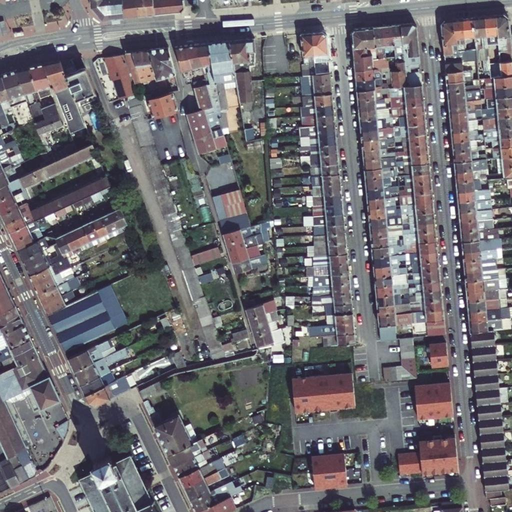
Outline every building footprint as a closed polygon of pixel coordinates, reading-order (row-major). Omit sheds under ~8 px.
[(106,0),(88,0),(90,11),(102,23),(109,22),(106,0)] [(106,0),(109,22),(124,20),(121,0),(106,0)] [(121,0),(124,20),(138,19),(135,0),(121,0)] [(135,0),(138,19),(153,18),(151,0),(135,0)] [(151,0),(153,18),(182,15),(185,11),(183,0),(151,0)] [(504,16),(496,17),(501,64),(511,63),(511,53),(509,19),(504,16)] [(501,64),(496,17),(484,18),(491,79),(502,78),(501,64)] [(491,79),(484,18),(473,19),(476,48),(476,51),(477,61),(483,61),(485,80),(491,79)] [(473,19),(463,20),(465,40),(468,40),(469,49),(476,48),(473,19)] [(455,42),(452,20),(445,21),(441,27),(444,57),(446,74),(464,73),(473,72),(473,81),(479,80),(477,61),(476,51),(463,52),(458,53),(457,42),(455,42)] [(465,40),(463,20),(452,20),(455,42),(457,42),(465,41),(465,40)] [(409,24),(401,25),(403,45),(405,62),(405,67),(420,66),(417,29),(409,24)] [(401,25),(392,26),(395,56),(401,56),(400,45),(403,45),(401,25)] [(395,56),(392,26),(382,27),(386,55),(386,58),(391,58),(393,58),(395,57),(395,56)] [(377,59),(382,59),(386,58),(386,55),(382,27),(373,28),(376,54),(376,56),(377,59)] [(351,35),(353,50),(363,49),(364,52),(366,52),(367,61),(374,61),(373,56),(376,56),(376,54),(373,28),(355,30),(351,35)] [(321,33),(312,34),(315,76),(330,74),(326,37),(321,33)] [(312,34),(300,35),(303,64),(308,64),(309,72),(301,73),(302,77),(305,77),(315,76),(312,34)] [(235,83),(239,105),(251,104),(249,68),(255,67),(253,39),(228,42),(235,83)] [(235,83),(228,42),(208,44),(220,116),(217,117),(217,119),(219,124),(220,129),(221,131),(228,129),(225,116),(227,110),(223,85),(235,83)] [(220,116),(208,44),(194,46),(202,75),(205,86),(207,92),(209,99),(213,114),(214,118),(217,117),(220,116)] [(194,46),(184,47),(191,71),(195,70),(196,76),(202,75),(194,46)] [(184,47),(175,48),(181,73),(191,71),(184,47)] [(167,49),(146,51),(160,94),(165,93),(162,79),(175,76),(167,49)] [(353,50),(354,62),(367,61),(366,52),(364,52),(363,49),(353,50)] [(160,94),(146,51),(124,54),(125,56),(134,84),(143,82),(144,85),(146,85),(150,97),(148,98),(149,101),(161,98),(160,94)] [(125,56),(123,57),(126,68),(125,68),(134,96),(126,99),(127,102),(139,99),(134,84),(125,56)] [(123,57),(104,59),(111,82),(114,82),(119,101),(126,99),(134,96),(125,68),(126,68),(123,57)] [(60,63),(79,109),(97,102),(85,71),(76,73),(71,61),(60,63)] [(354,62),(355,71),(379,69),(381,69),(389,69),(391,68),(391,66),(391,62),(374,64),(374,61),(367,61),(354,62)] [(52,88),(71,136),(87,130),(79,109),(60,63),(43,66),(52,88)] [(511,63),(501,64),(502,78),(511,77),(511,63)] [(303,64),(300,65),(301,67),(301,73),(309,72),(308,64),(303,64)] [(49,89),(39,66),(28,69),(37,93),(49,89)] [(43,66),(39,66),(49,89),(52,88),(43,66)] [(397,68),(391,68),(393,79),(393,80),(406,79),(405,67),(397,68)] [(28,69),(15,72),(24,96),(37,93),(28,69)] [(355,75),(356,82),(382,80),(381,69),(379,69),(355,71),(355,75)] [(27,105),(24,96),(15,72),(1,76),(11,102),(9,103),(11,110),(14,117),(13,118),(15,125),(22,122),(17,108),(27,105)] [(446,74),(447,84),(465,82),(473,81),(473,72),(464,73),(446,74)] [(302,77),(303,87),(331,85),(330,74),(315,76),(305,77),(302,77)] [(11,102),(1,76),(0,76),(0,103),(9,127),(10,131),(14,130),(12,126),(15,125),(13,118),(14,117),(11,110),(9,103),(11,102)] [(496,84),(496,89),(511,87),(511,77),(502,78),(491,79),(485,80),(479,80),(479,86),(496,84)] [(382,80),(356,82),(357,92),(375,91),(390,89),(394,89),(393,80),(393,79),(389,79),(390,86),(383,87),(382,80)] [(406,79),(393,80),(394,89),(407,88),(406,81),(406,79)] [(411,80),(406,81),(407,88),(422,86),(421,79),(411,80)] [(447,84),(448,94),(480,91),(479,88),(476,88),(476,87),(465,88),(465,82),(447,84)] [(303,87),(304,98),(332,96),(331,91),(331,85),(303,87)] [(205,86),(193,89),(194,95),(207,92),(205,86)] [(395,99),(405,98),(423,96),(422,86),(407,88),(394,89),(390,89),(390,96),(391,99),(395,99)] [(481,101),(511,98),(511,87),(496,89),(480,91),(481,101)] [(357,92),(358,102),(376,101),(387,99),(391,99),(390,96),(375,97),(375,91),(357,92)] [(480,91),(448,94),(448,102),(448,104),(473,102),(481,101),(480,91)] [(194,95),(196,103),(209,99),(207,92),(194,95)] [(149,101),(146,102),(151,120),(177,113),(172,95),(161,98),(149,101)] [(304,98),(305,108),(333,105),(332,96),(304,98)] [(405,98),(406,107),(424,105),(423,96),(405,98)] [(482,111),(511,107),(511,98),(481,101),(481,105),(481,107),(481,108),(482,111)] [(192,257),(147,121),(145,118),(142,107),(141,103),(139,99),(127,102),(124,103),(191,305),(194,303),(212,362),(226,359),(195,266),(192,257)] [(196,113),(204,110),(205,116),(210,115),(213,114),(209,99),(196,103),(193,104),(196,113)] [(38,105),(29,108),(35,125),(43,122),(46,121),(40,104),(41,103),(40,100),(37,101),(38,105)] [(358,102),(359,111),(377,110),(392,108),(391,105),(376,106),(376,101),(358,102)] [(448,104),(449,114),(482,111),(481,108),(481,107),(473,107),(473,102),(448,104)] [(9,127),(0,103),(0,125),(2,131),(5,129),(9,127)] [(40,104),(46,121),(51,119),(59,116),(55,105),(44,108),(42,103),(41,103),(40,104)] [(305,108),(306,118),(334,115),(333,105),(305,108)] [(396,118),(407,117),(425,115),(424,105),(406,107),(392,108),(392,115),(393,119),(396,118)] [(483,121),(511,117),(511,107),(482,111),(483,121)] [(186,116),(189,126),(207,121),(207,122),(213,120),(217,119),(217,117),(214,118),(213,114),(210,115),(205,116),(204,110),(196,113),(186,116)] [(359,111),(360,122),(378,120),(377,110),(359,111)] [(482,111),(449,114),(450,124),(483,121),(482,111)] [(334,115),(306,118),(307,128),(317,127),(335,125),(334,115)] [(393,128),(408,127),(426,125),(425,115),(407,117),(408,123),(393,125),(393,128)] [(64,127),(59,116),(51,119),(55,130),(64,127)] [(484,131),(511,127),(511,117),(483,121),(483,126),(484,131)] [(55,130),(51,119),(46,121),(43,122),(47,133),(55,130)] [(189,126),(192,136),(210,130),(210,132),(220,129),(219,124),(217,119),(213,120),(207,122),(207,121),(189,126)] [(360,122),(361,131),(379,130),(378,120),(360,122)] [(450,124),(451,134),(484,131),(483,126),(483,121),(450,124)] [(43,122),(35,125),(43,149),(46,148),(45,142),(46,141),(44,135),(47,133),(43,122)] [(317,127),(307,128),(308,138),(318,137),(336,135),(335,125),(317,127)] [(398,138),(409,137),(427,135),(426,132),(426,125),(408,127),(409,133),(394,134),(394,135),(394,139),(398,138)] [(511,127),(484,131),(485,140),(511,137),(511,127)] [(210,130),(192,136),(195,146),(213,140),(211,136),(218,134),(219,138),(223,137),(221,131),(220,129),(210,132),(210,130)] [(14,132),(14,130),(10,131),(11,134),(17,147),(20,155),(24,164),(28,162),(21,147),(23,146),(17,131),(14,132)] [(361,131),(362,142),(380,140),(391,139),(394,139),(394,135),(379,136),(379,130),(361,131)] [(252,131),(243,132),(245,144),(253,143),(252,131)] [(451,134),(452,143),(477,141),(485,140),(484,131),(451,134)] [(17,147),(11,134),(7,135),(5,136),(11,149),(12,149),(17,147)] [(308,138),(309,148),(336,145),(336,135),(318,137),(308,138)] [(395,148),(410,147),(428,146),(427,135),(409,137),(410,142),(395,144),(395,148)] [(501,142),(502,149),(511,148),(511,137),(485,140),(485,143),(501,142)] [(216,150),(213,140),(195,146),(198,155),(216,150)] [(380,140),(362,142),(363,151),(380,150),(380,140)] [(253,143),(245,144),(246,150),(263,147),(262,141),(253,143)] [(452,143),(453,154),(472,152),(482,151),(486,151),(485,147),(478,148),(477,141),(452,143)] [(336,145),(309,148),(309,157),(337,155),(336,145)] [(83,163),(97,157),(93,146),(78,153),(83,163)] [(428,146),(410,147),(411,157),(429,156),(428,146)] [(486,160),(503,158),(511,157),(511,148),(502,149),(486,151),(486,154),(486,156),(486,160)] [(380,150),(363,151),(363,162),(382,160),(393,159),(396,159),(396,155),(381,156),(380,150)] [(453,154),(454,163),(486,160),(486,156),(472,157),(472,152),(453,154)] [(68,170),(83,163),(78,153),(63,160),(68,170)] [(337,155),(309,157),(310,168),(338,165),(337,155)] [(411,157),(412,167),(429,165),(429,156),(411,157)] [(511,157),(503,158),(504,170),(511,169),(511,157)] [(63,160),(48,166),(53,177),(68,170),(63,160)] [(382,160),(363,162),(364,171),(382,169),(382,160)] [(455,175),(474,173),(487,171),(486,160),(454,163),(455,175)] [(338,165),(310,168),(311,179),(339,175),(338,165)] [(401,178),(413,177),(431,175),(429,165),(412,167),(413,172),(401,173),(401,168),(397,168),(398,178),(401,178)] [(0,175),(0,188),(17,181),(14,174),(23,170),(21,166),(20,166),(4,174),(0,175)] [(38,183),(53,177),(48,166),(33,173),(38,183)] [(364,171),(365,181),(383,179),(391,179),(390,174),(383,175),(382,169),(364,171)] [(489,181),(508,179),(511,179),(511,169),(504,170),(504,176),(488,178),(489,181)] [(24,190),(38,183),(33,173),(19,180),(24,190)] [(456,184),(475,183),(474,173),(455,175),(456,184)] [(339,175),(311,179),(311,189),(340,185),(340,182),(339,175)] [(413,177),(414,186),(431,185),(431,175),(413,177)] [(99,193),(110,188),(106,177),(94,182),(99,193)] [(383,179),(365,181),(366,191),(384,189),(390,188),(399,188),(398,181),(398,178),(395,178),(391,179),(383,179)] [(17,181),(0,188),(0,202),(13,196),(11,193),(19,190),(22,195),(23,195),(24,197),(26,195),(24,190),(19,180),(17,181)] [(88,198),(99,193),(94,182),(83,187),(88,198)] [(457,190),(457,194),(475,193),(475,183),(456,184),(457,190)] [(312,193),(312,198),(341,195),(340,185),(311,189),(312,193)] [(431,185),(414,186),(414,191),(403,192),(403,194),(400,194),(400,198),(404,197),(415,196),(432,195),(431,185)] [(72,192),(78,203),(88,198),(83,187),(72,192)] [(366,191),(367,200),(385,199),(391,198),(400,198),(400,194),(399,188),(390,188),(384,189),(366,191)] [(72,192),(62,197),(67,208),(78,203),(72,192)] [(250,229),(246,216),(240,192),(212,201),(222,236),(241,231),(250,229)] [(475,193),(457,194),(458,204),(490,201),(490,192),(475,193)] [(0,202),(0,214),(18,207),(17,205),(28,200),(26,195),(24,197),(23,195),(22,195),(14,199),(13,196),(0,202)] [(312,198),(312,208),(342,205),(341,195),(312,198)] [(415,196),(416,206),(433,205),(432,195),(415,196)] [(62,197),(51,202),(56,212),(67,208),(62,197)] [(115,202),(120,209),(122,214),(129,212),(123,199),(115,202)] [(367,200),(368,210),(386,209),(401,207),(400,203),(386,204),(385,199),(367,200)] [(458,204),(459,214),(492,211),(490,202),(490,201),(458,204)] [(56,212),(51,202),(41,207),(46,217),(56,212)] [(342,205),(312,208),(313,218),(343,215),(342,205)] [(405,217),(417,215),(434,214),(433,205),(416,206),(416,212),(401,213),(402,217),(405,217)] [(0,214),(0,216),(0,217),(19,209),(18,207),(0,214)] [(0,217),(4,226),(23,218),(28,216),(31,214),(30,212),(27,207),(24,207),(19,209),(0,217)] [(31,214),(35,222),(46,217),(41,207),(30,212),(31,214)] [(386,209),(368,210),(369,220),(387,218),(399,217),(402,217),(401,213),(401,207),(386,209)] [(117,230),(127,226),(122,214),(120,209),(110,214),(117,230)] [(459,214),(460,224),(492,221),(492,212),(492,211),(459,214)] [(7,232),(8,234),(27,226),(31,224),(35,222),(31,214),(28,216),(23,218),(4,226),(7,232)] [(110,214),(101,219),(108,234),(110,239),(119,235),(117,230),(110,214)] [(417,215),(418,225),(435,224),(434,214),(417,215)] [(343,215),(313,218),(313,229),(317,228),(327,227),(344,226),(343,215)] [(387,218),(369,220),(370,229),(388,228),(403,227),(402,217),(399,217),(387,218)] [(108,234),(101,219),(92,223),(99,238),(108,234)] [(460,224),(461,234),(493,231),(492,221),(460,224)] [(8,234),(12,243),(39,231),(35,222),(31,224),(33,229),(29,231),(27,226),(8,234)] [(99,238),(92,223),(83,227),(90,243),(99,238)] [(408,236),(419,235),(436,234),(435,224),(418,225),(418,230),(407,232),(407,233),(403,233),(404,236),(408,236)] [(313,233),(313,238),(345,235),(344,226),(327,227),(317,228),(313,229),(313,233)] [(90,243),(83,227),(73,232),(80,247),(90,243)] [(370,229),(371,239),(389,237),(400,237),(404,236),(403,233),(399,233),(399,231),(388,232),(388,228),(370,229)] [(12,243),(16,250),(42,238),(39,231),(12,243)] [(241,231),(222,236),(225,243),(226,247),(253,238),(252,234),(243,237),(241,231)] [(461,234),(462,244),(494,241),(493,231),(461,234)] [(80,247),(73,232),(64,236),(71,252),(80,247)] [(404,246),(419,244),(437,242),(436,234),(419,235),(419,240),(404,242),(404,246)] [(313,238),(313,249),(346,245),(345,235),(313,238)] [(62,256),(71,252),(64,236),(55,241),(58,246),(62,256)] [(226,247),(228,256),(246,251),(250,249),(256,248),(263,245),(261,236),(253,238),(226,247)] [(389,237),(371,239),(371,243),(372,249),(390,247),(404,246),(404,242),(404,240),(404,236),(400,237),(400,242),(390,243),(389,237)] [(16,250),(17,253),(43,241),(42,238),(16,250)] [(55,241),(49,239),(53,248),(58,246),(55,241)] [(17,253),(22,263),(48,251),(43,241),(17,253)] [(462,244),(463,254),(495,251),(495,245),(494,241),(462,244)] [(409,256),(421,255),(438,253),(437,247),(437,242),(419,244),(420,250),(405,252),(405,256),(409,256)] [(313,259),(329,257),(347,255),(346,245),(313,249),(313,259)] [(64,260),(62,256),(58,246),(53,248),(60,263),(64,260)] [(390,247),(372,249),(373,259),(391,257),(402,256),(405,256),(405,252),(402,253),(402,252),(391,253),(390,247)] [(192,257),(195,266),(220,258),(217,249),(192,257)] [(22,263),(28,277),(50,268),(48,264),(53,262),(48,251),(22,263)] [(228,256),(231,265),(249,260),(246,251),(228,256)] [(463,254),(464,263),(496,260),(495,251),(463,254)] [(438,253),(421,255),(421,260),(409,261),(409,256),(405,256),(406,259),(406,266),(421,264),(439,263),(438,253)] [(234,275),(267,265),(265,255),(249,260),(231,265),(234,275)] [(317,269),(330,267),(348,266),(347,255),(329,257),(313,259),(313,266),(313,269),(317,269)] [(391,257),(373,259),(374,269),(392,267),(406,266),(406,259),(405,256),(402,256),(403,261),(391,262),(391,257)] [(28,277),(33,287),(68,271),(70,270),(65,260),(64,260),(60,263),(50,268),(28,277)] [(464,263),(465,274),(497,271),(496,260),(464,263)] [(421,264),(422,274),(440,273),(439,263),(421,264)] [(313,275),(313,279),(349,276),(348,272),(348,266),(330,267),(331,274),(313,275)] [(407,276),(407,272),(404,272),(404,271),(392,272),(392,267),(374,269),(375,279),(393,277),(404,276),(407,276)] [(33,287),(37,296),(73,280),(68,271),(33,287)] [(497,271),(465,274),(465,280),(466,283),(498,280),(497,271)] [(408,285),(423,284),(441,282),(440,273),(422,274),(423,279),(412,280),(412,281),(408,281),(408,285)] [(313,279),(313,289),(350,286),(349,276),(313,279)] [(375,279),(376,288),(394,286),(408,285),(408,281),(394,283),(393,277),(375,279)] [(37,296),(42,306),(72,292),(80,289),(76,279),(73,280),(37,296)] [(466,283),(467,294),(499,291),(498,281),(498,280),(466,283)] [(508,290),(507,280),(498,281),(499,291),(506,291),(508,290)] [(423,284),(424,294),(442,292),(441,282),(423,284)] [(4,285),(0,287),(0,314),(15,308),(10,297),(4,285)] [(394,286),(376,288),(377,298),(395,297),(409,295),(409,291),(408,285),(394,286)] [(313,299),(333,297),(351,295),(350,286),(313,289),(313,299)] [(76,302),(47,316),(50,322),(64,354),(81,347),(128,325),(110,287),(76,302)] [(467,294),(468,304),(496,301),(500,301),(499,291),(467,294)] [(72,292),(42,306),(47,316),(76,302),(72,292)] [(410,305),(425,304),(443,302),(442,292),(424,294),(425,299),(410,301),(410,305)] [(315,309),(334,307),(352,306),(351,295),(333,297),(313,299),(312,309),(315,309)] [(377,298),(378,308),(396,307),(410,305),(410,301),(395,302),(395,297),(377,298)] [(468,304),(468,314),(501,311),(500,301),(496,301),(468,304)] [(244,304),(246,311),(256,308),(254,302),(244,304)] [(425,304),(426,314),(444,312),(443,302),(425,304)] [(246,311),(248,321),(274,313),(274,304),(256,308),(246,311)] [(378,308),(378,318),(397,316),(411,315),(411,311),(410,305),(396,307),(378,308)] [(330,318),(335,317),(353,315),(352,306),(334,307),(335,313),(330,314),(330,318)] [(0,314),(0,327),(20,318),(15,308),(0,314)] [(468,314),(469,324),(502,321),(501,311),(468,314)] [(412,321),(412,325),(427,324),(429,339),(446,337),(444,312),(426,314),(415,315),(411,315),(412,321)] [(248,321),(251,329),(274,322),(274,313),(248,321)] [(160,334),(170,329),(164,315),(154,320),(160,334)] [(327,328),(336,327),(354,325),(353,315),(335,317),(336,323),(326,324),(327,328)] [(378,318),(381,344),(396,342),(395,327),(412,325),(412,321),(411,315),(397,316),(378,318)] [(20,318),(0,327),(0,331),(3,338),(24,328),(20,318)] [(469,324),(470,335),(494,333),(503,331),(502,321),(469,324)] [(251,329),(254,338),(275,332),(274,322),(251,329)] [(328,338),(337,337),(355,335),(354,325),(336,327),(337,334),(328,335),(328,338)] [(3,338),(8,350),(11,349),(30,340),(24,328),(3,338)] [(282,331),(275,332),(275,346),(285,344),(282,331)] [(232,337),(234,344),(249,339),(247,332),(232,337)] [(259,347),(260,350),(272,347),(275,346),(275,332),(254,338),(257,348),(259,347)] [(485,502),(487,501),(489,501),(490,509),(505,508),(504,500),(500,500),(500,493),(508,492),(508,487),(511,484),(507,481),(507,473),(509,469),(506,467),(505,459),(508,455),(505,452),(504,443),(506,440),(503,438),(503,430),(506,426),(502,424),(501,415),(504,412),(501,409),(500,401),(503,398),(500,395),(499,387),(502,383),(498,380),(498,373),(500,369),(497,366),(496,359),(499,355),(496,352),(495,344),(498,341),(495,338),(494,333),(470,335),(485,502)] [(329,344),(329,349),(356,346),(355,335),(337,337),(337,343),(329,344)] [(8,350),(13,359),(34,349),(30,340),(11,349),(8,350)] [(68,361),(74,374),(103,360),(101,354),(112,349),(109,341),(84,353),(68,361)] [(412,341),(397,342),(398,349),(412,348),(412,341)] [(447,346),(430,347),(432,369),(449,367),(447,346)] [(64,354),(68,361),(84,353),(81,347),(64,354)] [(398,349),(399,357),(413,355),(412,348),(398,349)] [(34,349),(13,359),(17,369),(39,358),(34,349)] [(103,360),(74,374),(80,387),(124,366),(127,365),(121,352),(103,360)] [(181,354),(173,357),(178,371),(187,369),(181,354)] [(0,445),(8,462),(16,457),(25,451),(25,450),(3,402),(30,389),(41,412),(59,403),(49,380),(39,358),(17,369),(11,372),(13,377),(4,382),(2,376),(0,377),(0,445)] [(414,362),(399,363),(400,370),(416,381),(414,362)] [(80,387),(85,397),(115,383),(113,378),(126,371),(124,366),(80,387)] [(0,377),(2,376),(9,373),(6,368),(0,370),(0,377)] [(416,381),(400,370),(394,370),(395,383),(416,381)] [(352,376),(292,382),(295,414),(329,411),(330,415),(338,414),(337,410),(355,408),(352,376)] [(126,378),(115,383),(85,397),(88,405),(96,408),(132,391),(126,378)] [(450,385),(415,388),(418,421),(453,418),(450,385)] [(139,394),(142,401),(159,393),(155,386),(139,394)] [(25,450),(30,447),(11,406),(27,399),(34,415),(41,412),(30,389),(3,402),(25,450)] [(148,401),(143,403),(168,457),(200,443),(191,424),(184,427),(179,416),(163,424),(158,413),(156,414),(154,409),(152,410),(148,401)] [(433,443),(419,444),(420,455),(398,457),(400,476),(422,474),(422,476),(432,475),(432,479),(449,478),(449,474),(458,473),(455,441),(441,442),(441,438),(433,439),(433,443)] [(168,457),(174,468),(206,454),(208,453),(203,441),(200,443),(168,457)] [(225,452),(228,457),(236,454),(233,448),(225,452)] [(20,486),(38,477),(25,451),(16,457),(22,469),(13,473),(20,486)] [(174,468),(179,480),(207,467),(205,463),(209,461),(206,454),(174,468)] [(155,511),(153,506),(156,505),(155,503),(152,504),(147,494),(150,493),(149,491),(146,492),(142,482),(145,481),(144,479),(141,481),(137,471),(140,470),(139,468),(136,469),(131,459),(134,458),(134,457),(131,458),(129,455),(127,456),(128,459),(113,466),(110,459),(93,467),(94,469),(92,470),(91,476),(82,480),(81,477),(79,478),(80,480),(79,480),(79,482),(78,483),(78,485),(81,484),(85,494),(83,495),(84,496),(86,495),(90,504),(88,505),(89,507),(91,506),(93,511),(155,511)] [(344,456),(311,459),(315,491),(347,488),(344,456)] [(179,480),(184,490),(223,472),(221,468),(216,470),(213,464),(207,467),(179,480)] [(11,468),(1,472),(11,491),(20,486),(13,473),(11,468)] [(0,496),(11,491),(1,472),(0,469),(0,496)] [(184,490),(190,504),(212,494),(209,488),(232,477),(229,470),(223,472),(184,490)] [(190,504),(194,511),(204,511),(231,500),(232,499),(230,495),(220,500),(219,495),(228,491),(226,487),(212,494),(190,504)] [(55,495),(34,504),(37,511),(48,511),(60,507),(55,495)] [(231,500),(204,511),(234,511),(236,511),(231,500)] [(461,511),(461,503),(441,505),(442,511),(461,511)]
